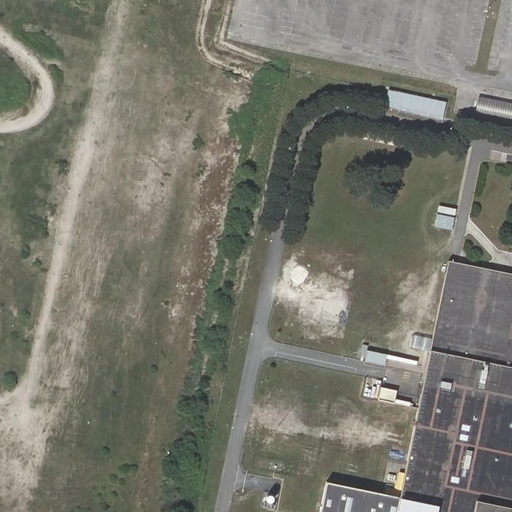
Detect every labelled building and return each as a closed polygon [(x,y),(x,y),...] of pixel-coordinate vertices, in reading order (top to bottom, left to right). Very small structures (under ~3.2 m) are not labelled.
[(384,110),(443,118),(446,99),(387,90),(384,110)] [(511,102),(478,97),(475,114),(511,119),(511,102)] [(438,205),(435,227),(452,230),(456,208),(438,205)] [(396,511),(511,511),(511,272),(448,260),(400,494),(396,511)] [(379,387),(377,398),(394,401),(396,390),(379,387)] [(396,511),(400,494),(327,479),(321,511),(396,511)]
